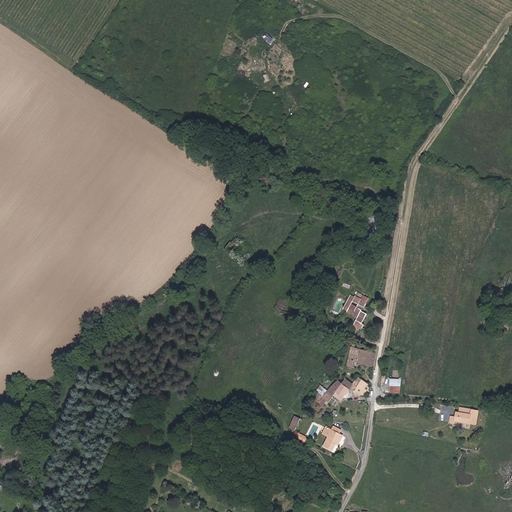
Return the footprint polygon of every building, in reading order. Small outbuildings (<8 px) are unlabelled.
[(245,247),(236,238),(232,242),(231,241),(225,249),(242,264),(246,260),(246,259),(248,256),(242,250),(245,247)] [(356,297),(351,294),(348,300),(347,299),(344,307),(348,310),(347,312),(357,318),(352,327),(361,332),(364,325),(363,323),(368,314),(362,311),(363,310),(361,309),(363,306),(366,308),(371,299),(364,295),(363,298),(357,295),(356,297)] [(355,363),(372,367),(373,360),(369,359),(369,352),(350,348),(345,367),(353,369),(355,363)] [(357,379),(352,385),(349,390),(358,396),(366,385),(357,379)] [(326,393),(331,398),(335,393),(341,385),(349,390),(352,385),(345,380),(342,383),(337,380),(326,393)] [(390,381),(389,392),(397,393),(398,381),(390,381)] [(342,398),(349,390),(341,385),(335,393),(342,398)] [(319,387),(316,392),(322,396),(325,391),(319,387)] [(323,397),(322,396),(316,392),(313,397),(318,402),(318,403),(322,406),(324,403),(326,405),(331,398),(326,393),(323,397)] [(455,422),(470,424),(474,425),(476,411),(459,409),(458,413),(455,413),(455,418),(450,417),(448,422),(451,423),(450,426),(454,427),(455,422)] [(300,418),(295,416),(290,428),(295,430),(300,418)] [(319,430),(324,433),(328,427),(322,424),(319,430)] [(329,425),(328,427),(324,433),(319,444),(328,448),(332,438),(335,439),(338,433),(334,431),(336,428),(329,425)] [(296,430),(293,435),(303,440),(306,435),(296,430)]
